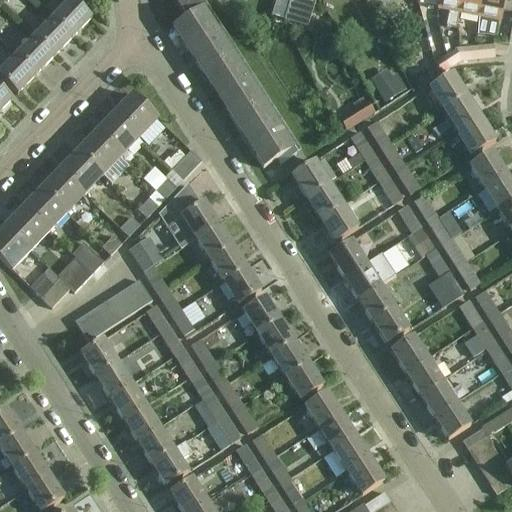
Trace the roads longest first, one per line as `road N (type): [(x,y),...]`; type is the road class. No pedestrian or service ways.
road 1 (residential): [(449,511),(143,40)]
road 2 (residential): [(130,511),(0,313)]
road 3 (residential): [(0,182),(143,40)]
